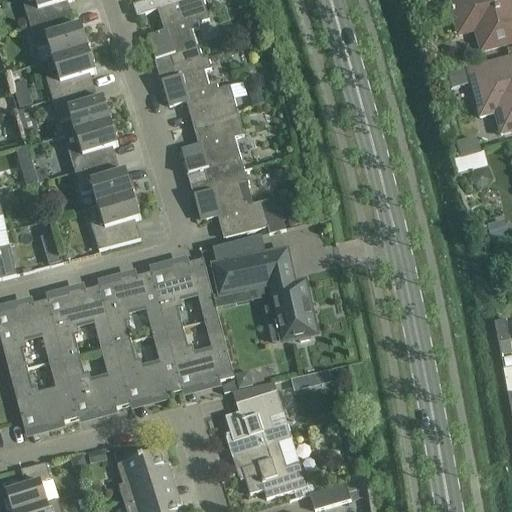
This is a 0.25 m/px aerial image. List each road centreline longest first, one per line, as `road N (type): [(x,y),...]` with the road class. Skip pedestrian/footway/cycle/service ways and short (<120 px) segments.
road 1 (secondary): [(451,511),(433,400),(330,0)]
road 2 (residential): [(0,297),(168,253),(177,240),(180,222),(107,0)]
road 3 (residential): [(0,462),(153,421),(176,424)]
